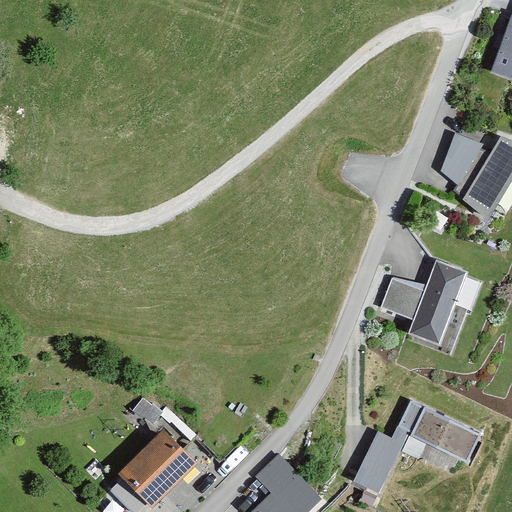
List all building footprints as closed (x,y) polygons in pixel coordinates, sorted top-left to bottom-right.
[(511,16),(491,76),(511,82),(511,16)] [(455,138),(441,175),(458,188),(453,194),(488,222),(511,184),(511,144),(502,140),(491,157),(482,154),(484,149),(455,138)] [(468,275),(436,262),(425,291),(393,279),(381,309),(413,321),(409,333),(440,346),(468,275)] [(481,435),(410,403),(398,429),(409,433),(408,436),(438,450),(439,448),(469,462),(481,435)] [(409,433),(398,429),(394,438),(378,430),(353,479),(380,492),(408,436),(409,433)] [(163,431),(118,476),(153,510),(194,470),(201,476),(212,465),(192,445),(184,453),(163,431)] [(29,471),(8,450),(0,458),(0,473),(3,476),(11,468),(22,478),(29,471)] [(312,511),(322,502),(281,458),(256,480),(272,497),(255,511),(312,511)]
